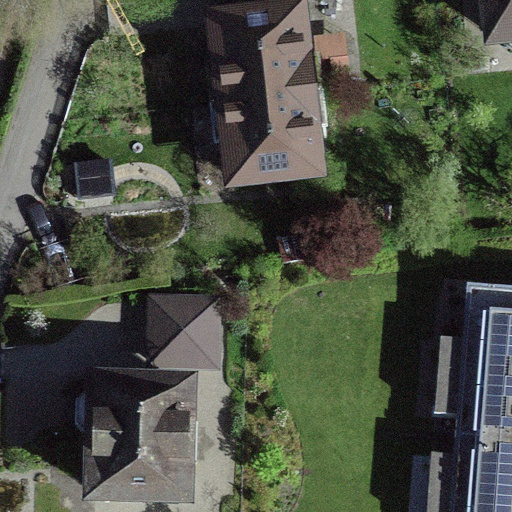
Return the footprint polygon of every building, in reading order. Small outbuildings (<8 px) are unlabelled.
[(511,53),(511,0),(502,0),(506,54),(511,53)] [(226,111),(327,99),(320,13),(218,21),(226,111)] [(327,99),(226,111),(233,209),(335,200),(327,99)] [(218,319),(159,319),(159,375),(218,375),(218,319)] [(203,511),(208,392),(111,389),(107,511),(203,511)]
